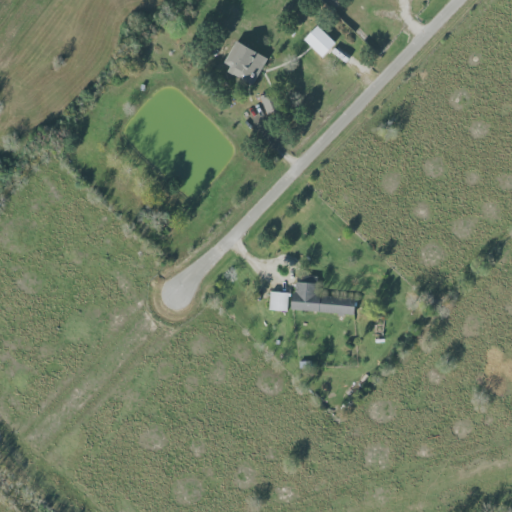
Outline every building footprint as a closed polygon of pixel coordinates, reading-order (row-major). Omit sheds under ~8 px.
[(302,38),(320,57),(334,44),(316,25),(302,38)] [(266,58),(234,41),(220,67),(252,84),(266,58)] [(259,98),(267,115),(276,110),(268,93),(259,98)] [(291,310),(353,314),(354,297),(318,295),(318,283),(293,282),(291,310)] [(267,309),(286,312),(288,293),(269,291),(267,309)]
